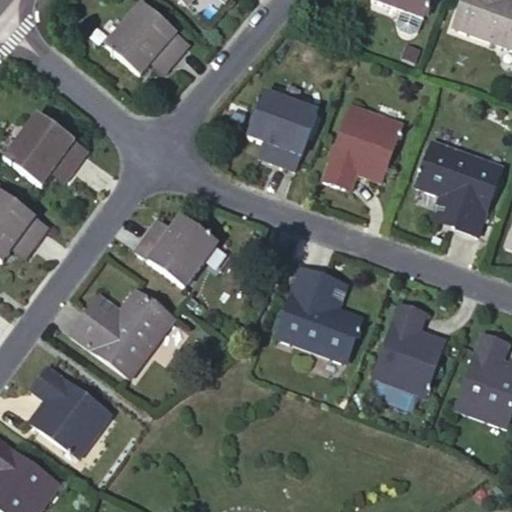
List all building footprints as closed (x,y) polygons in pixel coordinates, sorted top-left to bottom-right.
[(176,0),(189,10),(196,0),(176,0)] [(374,0),(373,5),(423,23),(430,0),(374,0)] [(511,2),(504,0),(465,0),(454,33),(511,54),(511,2)] [(141,80),(151,67),(158,59),(170,70),(187,50),(141,10),(107,51),(141,80)] [(158,59),(151,67),(164,78),(170,70),(158,59)] [(250,142),(265,147),(275,150),(270,166),(295,174),(315,117),(266,100),(250,142)] [(350,196),(357,178),(360,167),(386,176),(402,129),(351,111),(324,185),(350,196)] [(41,189),(52,176),(58,168),(70,177),(86,156),(37,120),(5,162),(41,189)] [(275,150),(265,147),(260,162),(270,166),(275,150)] [(416,193),(441,203),(460,209),(451,232),(477,241),(502,172),(432,147),(416,193)] [(360,167),(357,178),(382,186),(386,176),(360,167)] [(58,168),(52,176),(64,186),(70,177),(58,168)] [(0,265),(3,267),(12,254),(19,245),(31,254),(47,233),(0,198),(0,265)] [(460,209),(441,203),(433,225),(451,232),(460,209)] [(180,222),(170,236),(164,244),(152,235),(136,256),(184,291),(216,249),(180,222)] [(164,244),(170,236),(158,226),(152,235),(164,244)] [(19,245),(12,254),(24,263),(31,254),(19,245)] [(259,268),(274,274),(280,257),(264,251),(259,268)] [(318,307),(326,283),(301,274),(276,343),(346,369),(362,323),(336,314),(318,307)] [(345,291),(326,283),(318,307),(336,314),(345,291)] [(135,296),(119,317),(107,334),(86,319),(70,340),(130,384),(174,324),(135,296)] [(107,334),(119,317),(98,303),(86,319),(107,334)] [(376,386),(371,396),(374,400),(385,404),(387,409),(408,417),(413,415),(418,402),(424,405),(441,357),(415,347),(419,338),(425,320),(400,310),(373,385),(376,386)] [(444,347),(419,338),(415,347),(441,357),(444,347)] [(511,383),(497,377),(501,368),(508,350),(482,340),(455,415),(506,434),(511,418),(511,383)] [(511,371),(501,368),(497,377),(511,383),(511,371)] [(79,464),(112,420),(93,406),(47,373),(31,394),(47,405),(55,412),(39,434),(79,464)] [(31,427),(39,434),(55,412),(47,405),(31,427)] [(0,480),(3,483),(0,486),(0,511),(43,511),(60,490),(0,446),(0,480)]
